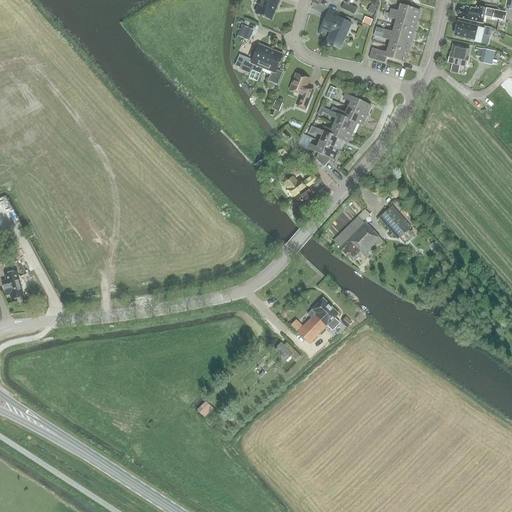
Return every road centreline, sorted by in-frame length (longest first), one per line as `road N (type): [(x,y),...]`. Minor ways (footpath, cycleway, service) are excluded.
road 1 (tertiary): [(0,328),(160,309),(245,288),(341,195),(418,93)]
road 2 (residential): [(392,83),(300,54),(294,42),(305,0)]
road 3 (primary): [(176,511),(64,440)]
